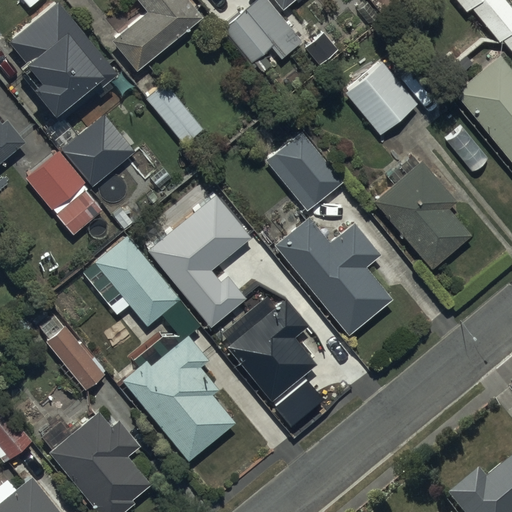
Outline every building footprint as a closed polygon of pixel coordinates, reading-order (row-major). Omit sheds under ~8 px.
[(114,64),(59,0),(41,0),(6,31),(33,63),(25,71),(47,97),(45,99),(55,111),(43,121),(90,177),(131,143),(100,106),(75,126),(61,110),(91,84),(96,90),(110,79),(104,72),(114,64)] [(199,7),(193,0),(141,0),(143,2),(108,31),(133,62),(199,7)] [(299,36),(270,0),(244,0),(218,21),(260,75),(275,63),(261,45),(269,39),(279,52),(299,36)] [(511,3),(509,0),(460,0),(463,3),(466,0),(469,0),(497,34),(500,31),(511,46),(511,3)] [(511,63),(497,45),(451,82),(511,157),(511,63)] [(414,97),(379,54),(342,85),(377,127),(414,97)] [(160,76),(142,91),(181,137),(199,122),(160,76)] [(0,150),(20,134),(1,110),(0,110),(0,150)] [(459,122),(443,135),(469,167),(486,154),(459,122)] [(339,174),(298,124),(263,152),(304,202),(339,174)] [(82,175),(55,143),(49,149),(47,146),(26,163),(28,166),(23,170),(71,227),(98,205),(83,186),(86,184),(80,176),(82,175)] [(389,176),(370,192),(428,260),(467,227),(444,200),(453,193),(418,152),(415,154),(409,148),(383,169),(389,176)] [(304,206),(269,235),(343,325),(387,289),(361,258),(377,245),(350,212),(326,232),(304,206)] [(276,255),(253,227),(233,244),(256,272),(276,255)] [(145,319),(157,308),(178,333),(185,328),(198,316),(124,229),(80,266),(105,295),(116,285),(145,319)] [(227,334),(223,338),(248,368),(242,372),(259,393),(264,388),(267,392),(313,355),(290,328),(303,317),(281,291),(271,299),(262,289),(219,324),(227,334)] [(46,331),(43,334),(61,356),(56,360),(76,385),(102,365),(78,336),(76,338),(60,318),(57,321),(49,312),(38,321),(46,331)] [(204,350),(185,328),(178,333),(176,335),(148,358),(144,353),(117,371),(184,451),(230,413),(207,386),(214,380),(195,357),(204,350)] [(28,433),(0,397),(0,453),(1,455),(28,433)] [(49,440),(45,443),(102,511),(106,511),(130,493),(128,491),(147,475),(123,446),(135,436),(114,410),(105,418),(93,403),(67,424),(57,411),(38,427),(49,440)] [(511,511),(511,455),(486,477),(480,468),(449,493),(465,511),(511,511)] [(0,511),(65,511),(28,465),(11,479),(4,471),(0,474),(0,511)]
